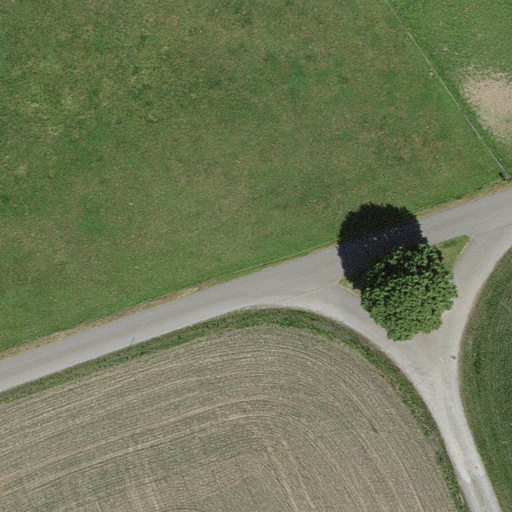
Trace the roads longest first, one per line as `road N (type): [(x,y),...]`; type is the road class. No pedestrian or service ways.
road 1 (track): [(286,275),(378,315),(436,368),(492,511)]
road 2 (track): [(0,374),(286,275)]
road 3 (track): [(286,275),(511,199)]
road 4 (track): [(436,368),(470,284),(511,212)]
